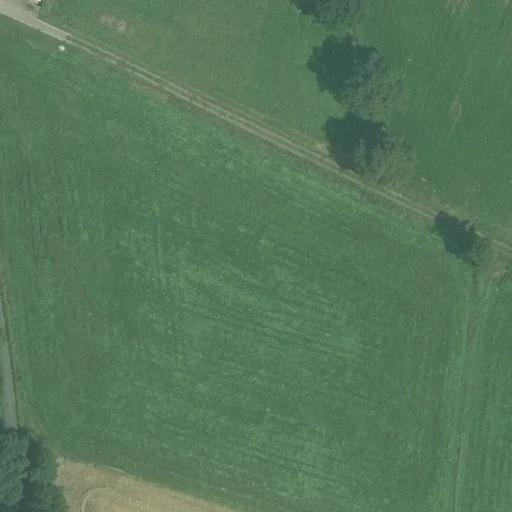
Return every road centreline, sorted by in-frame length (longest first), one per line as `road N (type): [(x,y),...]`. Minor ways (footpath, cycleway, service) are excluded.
road 1 (track): [(511,240),(29,0)]
road 2 (unclassified): [(0,351),(23,511)]
